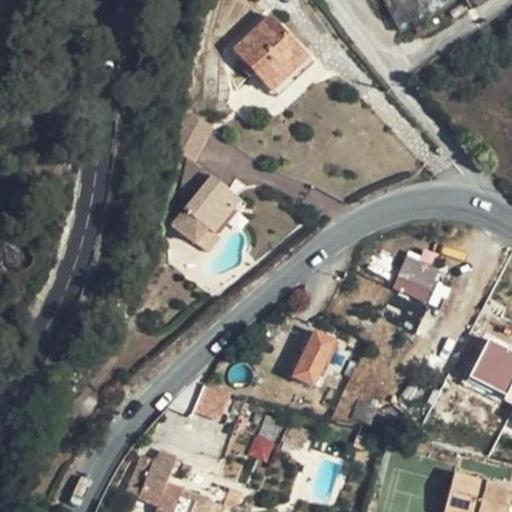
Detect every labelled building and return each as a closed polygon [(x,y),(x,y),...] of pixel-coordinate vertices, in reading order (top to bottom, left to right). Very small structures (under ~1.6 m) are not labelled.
[(406,0),(418,21),(448,0),(466,0),(471,8),(482,0),(406,0)] [(234,49),(268,87),(305,53),(271,16),(234,49)] [(305,53),(268,87),(277,97),(315,64),(305,53)] [(209,139),(215,128),(195,113),(188,108),(184,124),(209,139)] [(177,150),(189,157),(196,163),(209,139),(184,124),(177,150)] [(174,225),(195,242),(206,227),(214,233),(235,206),(222,196),(228,188),(196,163),(189,157),(182,192),(192,201),(174,225)] [(241,198),(228,188),(222,196),(235,206),(241,198)] [(206,227),(195,242),(208,253),(220,238),(214,233),(206,227)] [(408,256),(392,289),(425,303),(440,270),(408,256)] [(313,386),(335,341),(315,331),(293,377),(313,386)] [(511,348),(491,338),(470,378),(511,400),(511,348)] [(207,384),(199,409),(224,416),(231,392),(207,384)] [(361,404),(357,415),(371,421),(375,410),(361,404)] [(154,460),(138,498),(158,506),(155,511),(222,511),(225,507),(166,484),(176,458),(158,450),(154,460)] [(138,498),(154,460),(141,456),(126,493),(138,498)] [(506,511),(511,492),(511,487),(454,474),(444,511),(506,511)]
